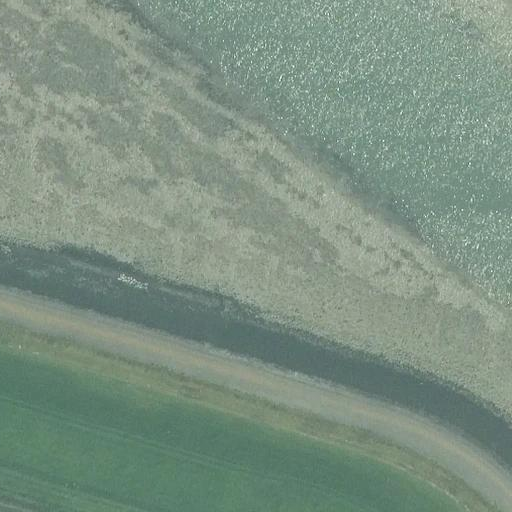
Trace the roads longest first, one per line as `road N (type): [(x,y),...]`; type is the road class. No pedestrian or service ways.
road 1 (track): [(0,338),(319,430),(430,479),(468,511)]
road 2 (track): [(0,475),(120,511)]
